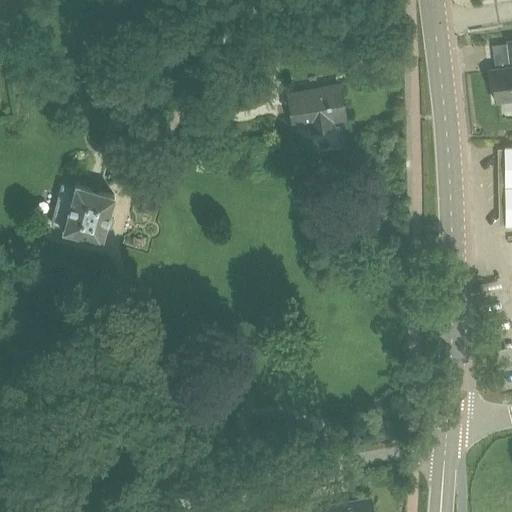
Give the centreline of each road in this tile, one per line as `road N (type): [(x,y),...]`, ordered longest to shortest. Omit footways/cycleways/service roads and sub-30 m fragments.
road 1 (secondary): [(448,419),(453,237),(433,0)]
road 2 (residential): [(95,511),(388,452),(444,452)]
